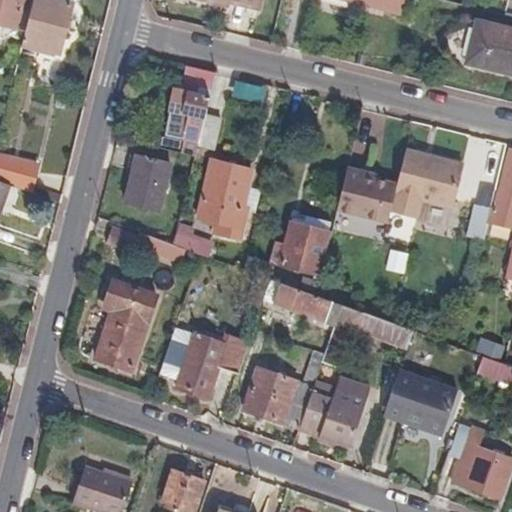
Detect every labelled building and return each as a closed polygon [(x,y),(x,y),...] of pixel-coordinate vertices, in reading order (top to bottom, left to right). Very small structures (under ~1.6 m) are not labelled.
[(24,37),(33,0),(0,0),(0,32),(1,30),(24,37)] [(71,6),(44,0),(33,0),(24,37),(22,46),(59,55),(71,6)] [(511,73),(511,29),(477,20),(467,62),(511,73)] [(184,138),(180,151),(195,154),(198,142),(205,113),(216,70),(192,65),(182,101),(187,102),(184,112),(174,118),(170,135),(184,138)] [(239,84),(236,97),(259,102),(262,89),(239,84)] [(300,116),(283,112),(277,137),(293,140),(300,116)] [(205,113),(198,142),(212,146),(219,116),(205,113)] [(495,207),(490,206),(487,220),(511,227),(511,148),(510,148),(495,207)] [(461,166),(405,151),(398,182),(392,210),(416,217),(421,197),(452,205),(461,166)] [(161,207),(173,162),(138,153),(126,198),(161,207)] [(0,182),(8,185),(29,192),(34,166),(0,156),(0,182)] [(247,236),(254,207),(244,204),(254,166),(213,156),(200,213),(218,217),(216,229),(247,236)] [(363,169),(347,165),(337,207),(382,218),(391,180),(373,175),(362,172),(363,169)] [(391,180),(382,218),(388,220),(397,182),(391,180)] [(487,220),(490,206),(474,202),(466,232),(482,237),(487,220)] [(314,271),(326,221),(292,211),(286,234),(274,232),(268,260),(314,271)] [(173,240),(140,229),(138,233),(114,223),(108,236),(134,246),(136,240),(186,259),(190,247),(173,240)] [(173,240),(190,247),(196,249),(198,234),(176,228),(173,240)] [(511,244),(502,282),(511,284),(511,244)] [(390,252),(388,272),(405,273),(407,253),(390,252)] [(272,277),(265,300),(336,326),(338,320),(344,304),(316,293),(272,277)] [(98,357),(132,370),(160,296),(115,280),(106,304),(117,308),(98,357)] [(338,320),(408,346),(413,330),(392,322),(344,304),(338,320)] [(177,327),(174,336),(193,342),(196,334),(177,327)] [(174,336),(161,375),(169,378),(170,376),(180,379),(178,387),(209,397),(221,366),(240,373),(250,342),(231,336),(228,344),(196,334),(193,342),(174,336)] [(483,356),(500,361),(504,349),(479,341),(475,353),(483,356)] [(246,408),(299,428),(316,381),(326,354),(316,351),(303,383),(260,367),(246,408)] [(511,366),(502,362),(483,356),(479,368),(478,371),(511,383),(511,366)] [(338,388),(368,399),(372,388),(342,377),(338,388)] [(396,380),(382,420),(427,436),(428,431),(442,436),(457,395),(412,380),(410,385),(396,380)] [(316,381),(299,428),(351,446),(368,399),(338,388),(316,381)] [(487,428),(461,419),(452,444),(467,449),(456,482),(502,496),(511,466),(511,453),(501,450),(482,443),(487,428)] [(428,431),(427,436),(441,441),(442,436),(428,431)] [(511,444),(505,441),(501,450),(511,453),(511,444)] [(108,511),(126,511),(136,483),(89,466),(77,501),(108,511)] [(196,509),(207,482),(175,470),(167,492),(169,500),(167,505),(183,511),(186,506),(196,509)]
